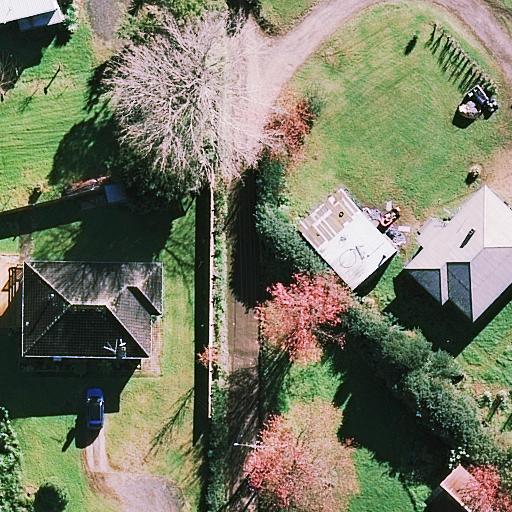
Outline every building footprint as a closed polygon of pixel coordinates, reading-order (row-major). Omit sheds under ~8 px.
[(0,0),(0,38),(64,25),(58,0),(0,0)] [(400,258),(346,195),(305,230),(359,293),(400,258)] [(412,277),(448,312),(455,305),(479,328),(511,293),(511,215),(491,196),(451,237),(440,226),(423,244),(434,255),(412,277)] [(162,331),(162,279),(26,279),(26,372),(151,373),(151,331),(162,331)] [(508,511),(470,475),(434,511),(508,511)]
